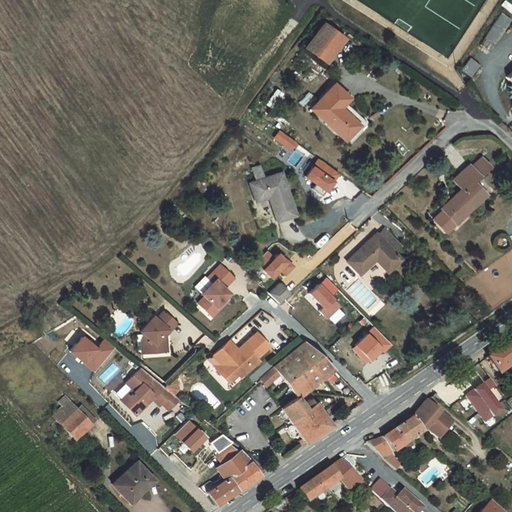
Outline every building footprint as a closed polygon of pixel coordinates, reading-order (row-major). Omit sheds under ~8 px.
[(482,36),(493,43),(510,18),(499,11),(482,36)] [(341,41),(320,27),(305,51),(325,65),(341,41)] [(346,100),(332,87),(310,111),(348,146),(363,130),(363,122),(343,103),(346,100)] [(270,137),(289,150),(295,142),(277,128),(270,137)] [(320,193),(337,174),(315,156),(299,175),(320,193)] [(457,190),(438,209),(453,226),(485,196),(473,184),(490,169),(480,159),(468,170),(465,167),(450,182),(457,190)] [(266,198),(274,223),(291,217),(277,173),(246,184),(252,202),(266,198)] [(379,232),(344,263),(358,278),(379,259),(389,270),(404,257),(379,232)] [(267,279),(275,269),(282,275),(291,266),(273,249),(255,268),(267,279)] [(229,277),(216,264),(203,277),(208,281),(197,293),(200,295),(193,302),(207,315),(214,308),(212,306),(219,298),(225,292),(219,287),(229,277)] [(267,291),(278,303),(288,293),(277,282),(267,291)] [(316,286),(307,295),(320,309),(317,312),(324,320),(325,318),(334,309),(336,308),(316,286)] [(219,298),(212,306),(214,308),(221,300),(219,298)] [(253,315),(263,326),(274,315),(264,304),(253,315)] [(334,309),(325,318),(331,324),(340,315),(334,309)] [(363,363),(386,342),(370,324),(347,345),(363,363)] [(147,371),(147,356),(144,354),(148,349),(150,351),(158,342),(144,331),(137,339),(134,336),(121,351),(128,356),(128,371),(147,371)] [(211,359),(195,374),(203,383),(198,388),(204,395),(213,386),(219,393),(222,396),(241,379),(238,376),(251,364),(239,351),(225,363),(227,365),(221,370),(211,359)] [(511,365),(501,356),(474,375),(484,388),(511,368),(511,365)] [(287,362),(260,386),(244,400),(250,408),(262,398),(278,420),(318,392),(287,362)] [(105,384),(118,369),(112,363),(98,378),(105,384)] [(461,383),(452,390),(461,401),(469,396),(461,383)] [(213,386),(204,395),(210,401),(219,393),(213,386)] [(155,414),(123,389),(108,403),(117,412),(113,416),(110,414),(103,421),(118,436),(130,424),(126,421),(130,417),(134,420),(134,419),(142,427),(144,425),(154,415),(155,414)] [(432,403),(424,409),(432,416),(442,425),(449,418),(432,403)] [(162,421),(154,415),(144,425),(151,432),(162,421)] [(381,446),(392,460),(413,445),(429,456),(442,439),(414,416),(410,419),(399,433),(381,446)] [(263,430),(288,465),(314,447),(297,424),(293,426),(290,423),(284,427),(278,420),(263,430)] [(43,444),(47,449),(58,440),(64,447),(54,456),(58,460),(75,443),(60,429),(43,444)] [(47,449),(54,456),(64,447),(58,440),(47,449)] [(370,454),(351,460),(369,476),(378,470),(392,460),(381,446),(370,454)] [(221,473),(214,465),(198,477),(203,485),(198,488),(207,500),(214,496),(223,509),(249,491),(224,470),(221,473)] [(378,470),(369,476),(383,489),(389,481),(378,470)] [(327,476),(284,507),(287,511),(304,511),(322,500),(335,511),(340,511),(355,502),(327,476)] [(124,511),(139,499),(121,481),(98,503),(107,511),(124,511)] [(214,496),(207,500),(190,511),(218,511),(223,509),(214,496)] [(369,497),(360,507),(365,511),(375,511),(380,507),(369,497)]
